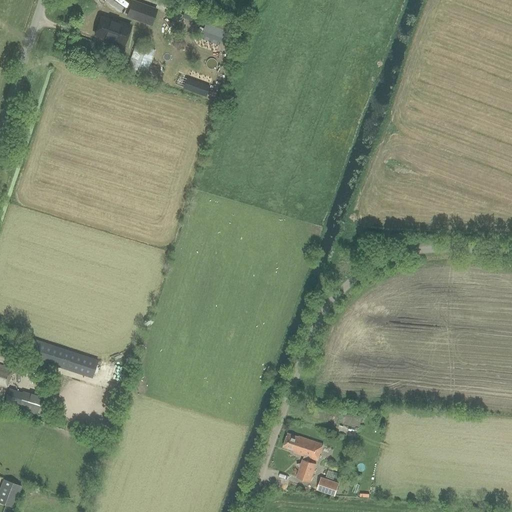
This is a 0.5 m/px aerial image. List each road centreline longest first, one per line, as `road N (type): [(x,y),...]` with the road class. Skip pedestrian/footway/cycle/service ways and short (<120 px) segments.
road 1 (tertiary): [(246,511),(308,342),(345,287),(416,251),(511,251)]
road 2 (unclassified): [(0,129),(42,0)]
